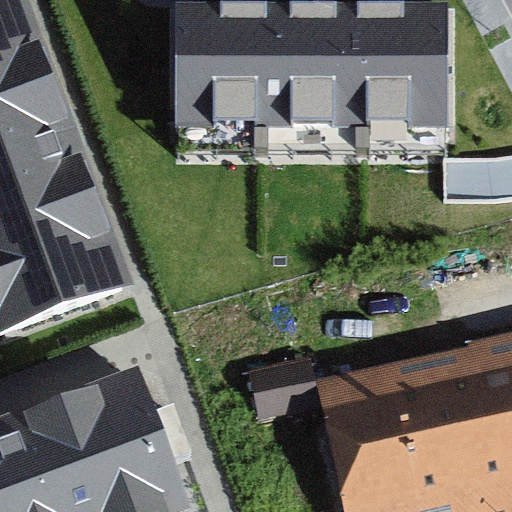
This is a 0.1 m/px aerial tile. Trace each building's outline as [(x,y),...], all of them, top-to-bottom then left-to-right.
[(0,334),(121,290),(18,9),(0,15),(0,334)] [(176,134),(448,134),(448,14),(176,14),(176,134)] [(176,240),(448,239),(448,134),(176,134),(176,240)] [(511,368),(348,404),(370,511),(395,511),(511,486),(511,368)] [(262,416),(315,405),(308,369),(254,381),(262,416)] [(0,511),(170,511),(182,508),(137,386),(0,436),(0,511)]
